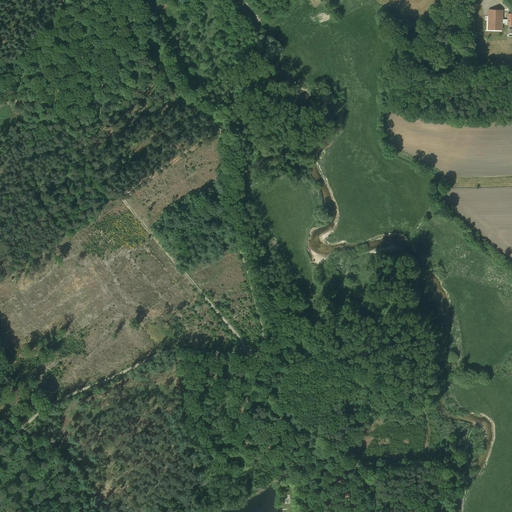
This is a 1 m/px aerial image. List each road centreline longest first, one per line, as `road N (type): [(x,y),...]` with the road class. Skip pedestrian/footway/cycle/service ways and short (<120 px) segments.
road 1 (track): [(146,0),(164,78),(219,124),(224,198),(263,338),(255,356)]
road 2 (track): [(0,60),(255,356)]
road 3 (track): [(0,446),(43,409),(161,354),(255,356)]
road 4 (track): [(255,356),(296,415),(362,469)]
